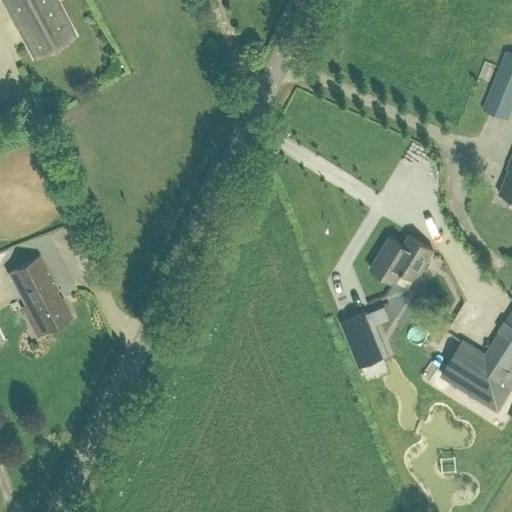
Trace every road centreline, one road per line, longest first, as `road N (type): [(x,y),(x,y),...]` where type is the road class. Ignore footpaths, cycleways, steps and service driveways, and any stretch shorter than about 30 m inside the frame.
road 1 (tertiary): [(59,511),(309,0)]
road 2 (unknown): [(142,341),(0,42)]
